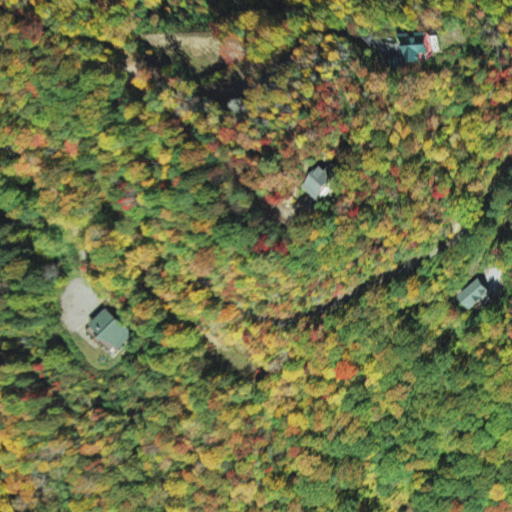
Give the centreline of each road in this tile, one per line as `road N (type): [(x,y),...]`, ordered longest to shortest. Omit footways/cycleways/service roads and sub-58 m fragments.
road 1 (residential): [(0,117),(42,118),(73,135),(198,279),(280,322),(458,240),(511,164)]
road 2 (residential): [(134,66),(114,46),(0,0)]
